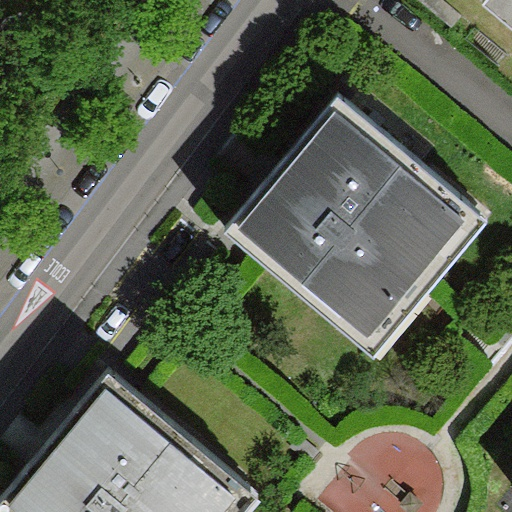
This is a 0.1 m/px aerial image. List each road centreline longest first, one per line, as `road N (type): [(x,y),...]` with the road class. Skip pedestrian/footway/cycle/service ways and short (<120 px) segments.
road 1 (residential): [(0,349),(271,0)]
road 2 (residential): [(511,134),(350,0)]
